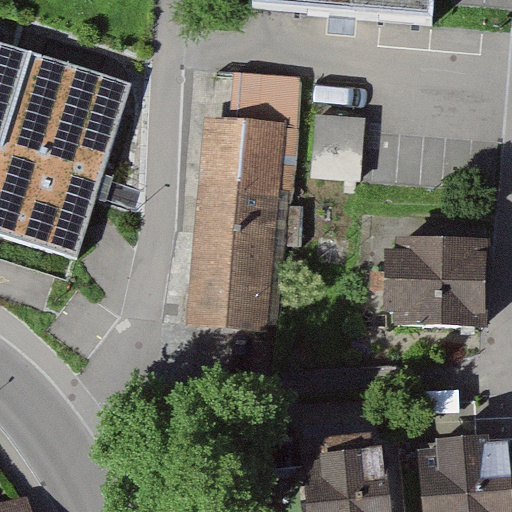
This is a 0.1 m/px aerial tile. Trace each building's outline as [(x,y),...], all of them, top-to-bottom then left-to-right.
[(244,0),(243,16),(421,36),(423,0),(244,0)] [(0,252),(77,279),(143,91),(0,40),(0,252)] [(306,133),(216,119),(185,321),(275,335),(306,133)] [(321,119),(321,155),(366,155),(366,119),(321,119)] [(494,241),(380,239),(379,325),(493,326),(494,241)] [(415,429),(423,511),(511,511),(511,446),(509,420),(415,429)] [(396,511),(391,442),(297,449),(302,511),(396,511)] [(0,504),(0,511),(33,511),(30,498),(0,504)]
